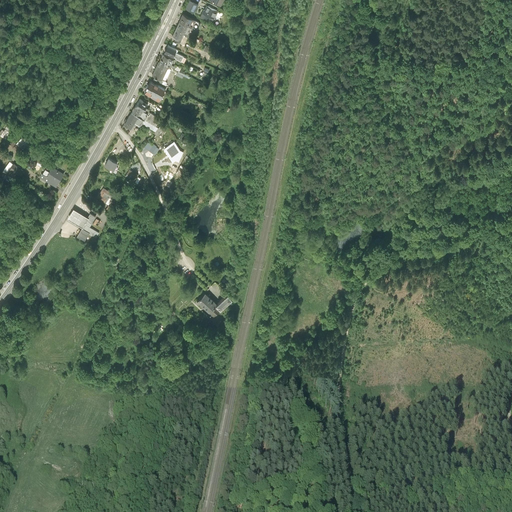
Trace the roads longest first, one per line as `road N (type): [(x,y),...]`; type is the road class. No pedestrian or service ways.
road 1 (primary): [(0,302),(70,197),(176,0)]
road 2 (track): [(338,384),(353,305),(376,270),(511,220)]
road 3 (track): [(354,511),(338,384)]
